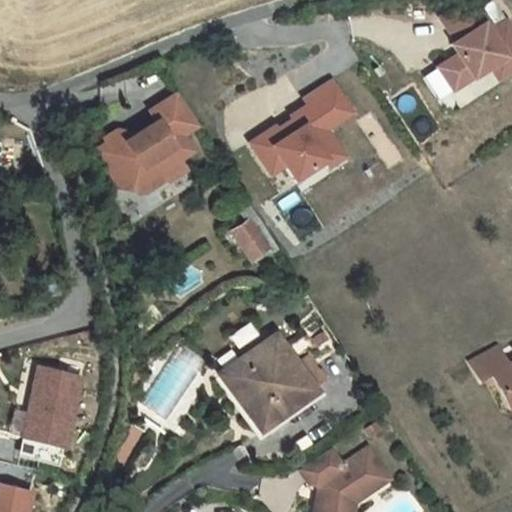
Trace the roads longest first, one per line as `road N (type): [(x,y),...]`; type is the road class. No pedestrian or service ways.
road 1 (residential): [(0,342),(77,312),(82,279),(29,91)]
road 2 (unclassified): [(297,0),(29,91)]
